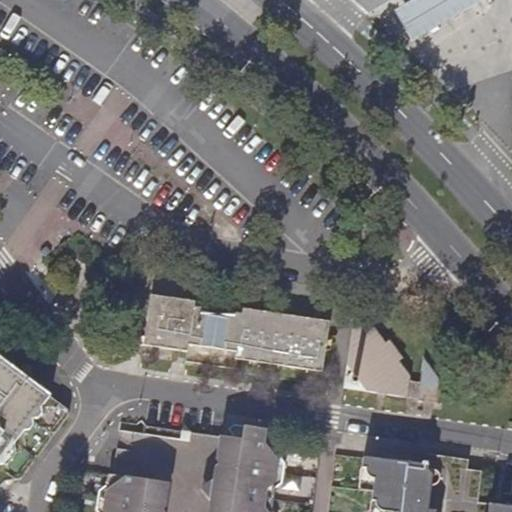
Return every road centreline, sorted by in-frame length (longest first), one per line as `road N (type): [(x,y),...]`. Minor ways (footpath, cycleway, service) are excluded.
road 1 (residential): [(0,270),(66,357),(107,391),(511,447)]
road 2 (secondary): [(186,0),(323,115),(511,324)]
road 3 (secondary): [(511,252),(460,184),(264,0)]
